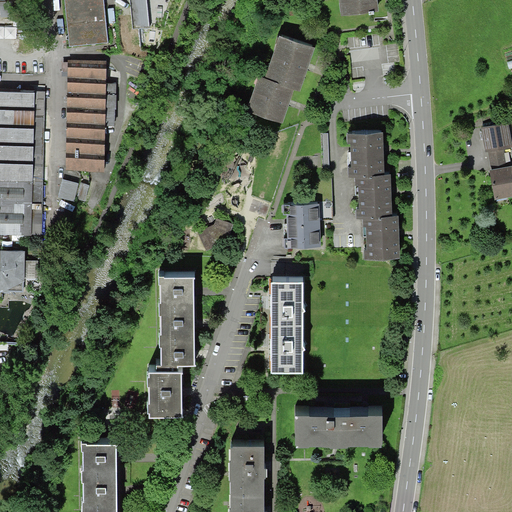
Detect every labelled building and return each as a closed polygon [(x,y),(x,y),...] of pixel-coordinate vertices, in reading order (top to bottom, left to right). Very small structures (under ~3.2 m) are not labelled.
[(103,0),(64,0),(69,46),(108,43),(103,0)] [(377,0),(339,0),(342,15),(379,11),(377,0)] [(315,48),(279,36),(265,78),(280,84),(280,85),(294,90),(300,92),(315,48)] [(107,61),(68,60),(68,62),(68,76),(65,171),(104,172),(105,126),(116,126),(117,84),(106,83),(107,61)] [(265,78),(259,76),(247,111),(283,123),(294,90),(280,85),(280,84),(265,78)] [(45,91),(0,90),(0,180),(43,182),(45,91)] [(511,142),(508,122),(481,127),(486,152),(488,152),(491,170),(508,167),(504,149),(511,147),(511,142)] [(383,132),(347,134),(347,143),(351,143),(351,152),(351,167),(348,167),(348,178),(354,178),(372,177),(372,175),(384,175),(383,132)] [(491,170),(490,170),(495,200),(511,196),(511,165),(508,167),(491,170)] [(392,216),(391,175),(384,175),(372,175),(372,177),(354,178),(355,185),(356,185),(358,185),(359,195),(359,209),(356,209),(356,219),(362,219),(380,218),(380,217),(392,216)] [(79,183),(63,179),(58,197),(74,201),(79,183)] [(0,234),(42,235),(43,182),(0,180),(0,234)] [(90,185),(81,182),(77,199),(85,201),(90,185)] [(321,247),(320,204),(283,205),(283,215),(287,214),(287,224),(287,239),(284,239),(285,249),(321,247)] [(400,258),(398,216),(392,216),(380,217),(380,218),(362,219),(363,227),(366,227),(366,236),(366,238),(367,250),(364,250),(364,259),(400,258)] [(0,250),(0,293),(10,293),(10,292),(24,292),(24,282),(25,282),(25,278),(25,260),(25,251),(0,250)] [(38,261),(25,260),(25,278),(38,278),(38,261)] [(164,276),(159,277),(159,285),(160,285),(160,303),(159,303),(159,316),(160,316),(160,335),(159,335),(159,348),(160,348),(161,365),(156,366),(156,372),(178,372),(178,367),(196,367),(196,365),(195,365),(194,345),(194,324),(194,292),(194,288),(195,288),(195,278),(164,278),(164,276)] [(303,283),(271,282),(271,374),(303,374),(303,351),(305,350),(303,347),(303,313),(306,311),(303,308),(303,283)] [(178,372),(156,372),(148,372),(148,377),(147,378),(147,387),(148,387),(148,404),(147,404),(147,414),(149,414),(149,419),(183,418),(183,417),(182,417),(182,391),(182,374),(183,374),(183,372),(178,372)] [(382,416),(295,416),(295,445),(296,445),(296,448),(308,448),(308,447),(329,447),(329,448),(348,448),(348,447),(368,447),(368,448),(381,448),(381,445),(382,445),(382,416)] [(117,511),(117,489),(117,457),(117,445),(87,445),(87,443),(81,443),(81,452),(82,452),(83,470),(81,470),(81,483),(83,483),(83,502),(82,502),(81,511),(117,511)] [(231,497),(264,497),(264,479),(264,469),(264,446),(233,446),(233,448),(231,448),(231,462),(230,462),(230,482),(231,482),(231,497)] [(264,511),(264,497),(231,497),(231,510),(230,510),(229,511),(264,511)]
